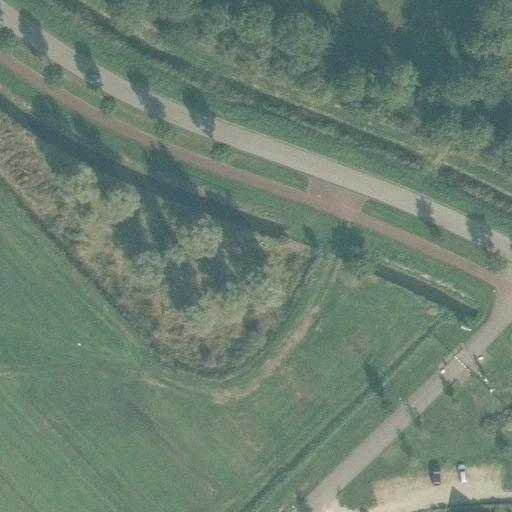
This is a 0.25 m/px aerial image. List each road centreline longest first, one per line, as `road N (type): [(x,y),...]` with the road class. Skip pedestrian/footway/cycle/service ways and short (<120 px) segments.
road 1 (unclassified): [(0,12),(97,82),(427,206),(511,251)]
road 2 (residential): [(511,308),(304,511)]
